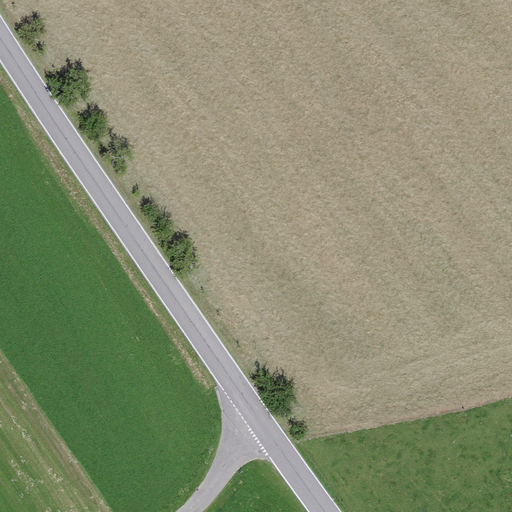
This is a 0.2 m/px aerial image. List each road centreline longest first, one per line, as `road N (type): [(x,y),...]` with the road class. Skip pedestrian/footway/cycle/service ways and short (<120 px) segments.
road 1 (tertiary): [(0,37),(255,412)]
road 2 (unclassified): [(185,511),(227,467),(255,412)]
road 3 (tertiary): [(255,412),(324,511)]
